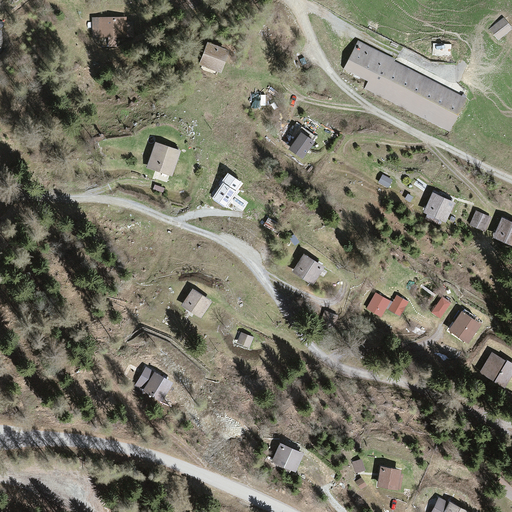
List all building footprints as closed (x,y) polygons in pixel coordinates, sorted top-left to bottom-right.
[(489,29),(498,40),(511,28),(511,26),(504,17),(489,29)] [(126,36),(125,18),(94,18),(94,36),(126,36)] [(395,59),(358,40),(342,71),(366,83),(364,88),(449,131),(466,98),(465,97),(466,95),(462,93),(461,95),(394,61),(395,59)] [(229,51),(208,43),(200,64),(221,72),(229,51)] [(266,103),(266,93),(255,93),(256,103),(266,103)] [(314,142),(301,133),(290,149),(302,158),(314,142)] [(179,150),(156,142),(148,166),(171,174),(179,150)] [(242,183),(228,174),(212,196),(226,205),(230,200),(241,207),(245,201),(234,194),(242,183)] [(392,179),(382,174),(378,182),(388,187),(392,179)] [(453,202),(433,193),(425,212),(445,221),(453,202)] [(491,217),(476,211),(471,224),(485,230),(491,217)] [(511,223),(503,219),(495,237),(511,243),(511,223)] [(323,268),(304,255),(294,271),(313,283),(323,268)] [(211,301),(194,290),(184,306),(201,317),(211,301)] [(389,301),(376,294),(368,308),(381,316),(389,301)] [(407,302),(397,296),(390,309),(400,315),(407,302)] [(450,304),(442,298),(432,312),(440,317),(450,304)] [(480,324),(462,312),(450,329),(469,342),(480,324)] [(252,338),(240,335),(238,344),(249,347),(252,338)] [(511,372),(511,364),(493,353),(482,372),(505,385),(511,372)] [(170,383),(146,369),(136,385),(160,399),(170,383)] [(302,454),(280,444),(272,461),(295,471),(302,454)] [(401,470),(381,467),(379,486),(398,488),(401,470)] [(464,511),(436,499),(430,511),(464,511)]
